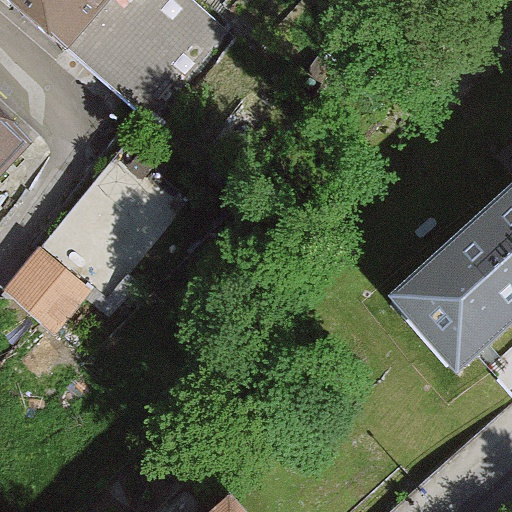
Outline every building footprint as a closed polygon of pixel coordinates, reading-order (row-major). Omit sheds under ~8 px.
[(4,0),(65,50),(107,0),(123,0),(129,5),(133,0),(4,0)] [(123,0),(107,0),(65,50),(150,120),(226,32),(188,0),(133,0),(129,5),(123,0)] [(0,171),(25,146),(0,122),(0,171)] [(128,151),(46,249),(107,299),(188,201),(128,151)] [(511,198),(395,302),(455,369),(481,347),(511,318),(511,198)] [(41,250),(6,292),(56,334),(92,292),(41,250)]
